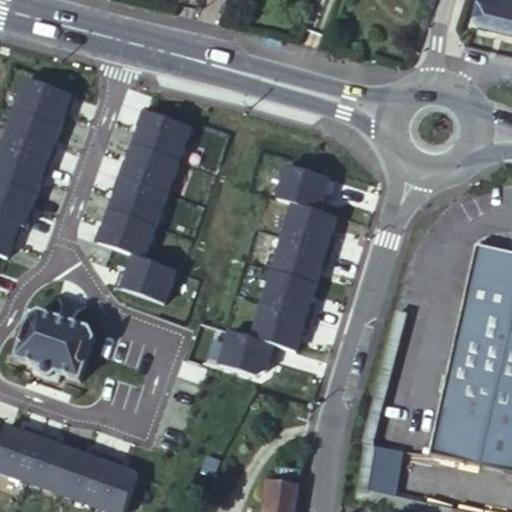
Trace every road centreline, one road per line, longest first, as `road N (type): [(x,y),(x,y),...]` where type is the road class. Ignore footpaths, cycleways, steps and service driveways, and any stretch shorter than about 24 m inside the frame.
road 1 (unclassified): [(320,511),(329,452),(414,163)]
road 2 (unknown): [(349,102),(322,181),(263,285),(242,302),(125,318)]
road 3 (residential): [(127,42),(51,292)]
road 4 (residential): [(0,387),(107,421),(129,347),(125,318)]
road 5 (secondary): [(127,42),(262,78)]
road 6 (secondary): [(0,8),(127,42)]
